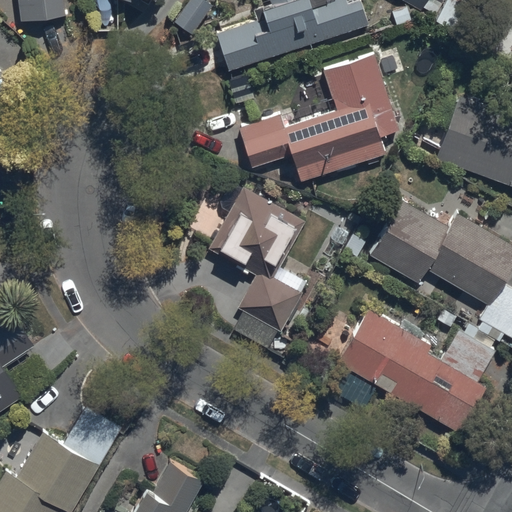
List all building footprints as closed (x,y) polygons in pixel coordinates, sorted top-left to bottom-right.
[(15,0),(18,17),(59,12),(57,0),(15,0)] [(213,7),(203,0),(184,0),(170,21),(192,36),(213,7)] [(260,7),(263,15),(215,30),(221,52),(226,68),(367,23),(362,6),(315,21),(307,0),(270,0),(272,4),(260,7)] [(399,0),(421,12),(426,5),(438,12),(444,0),(399,0)] [(484,0),(448,0),(437,23),(466,38),(484,0)] [(373,51),(323,68),(337,109),(282,128),(277,112),(238,126),(251,164),(292,150),(302,179),(388,150),(382,134),(399,128),(373,51)] [(450,130),(438,163),(511,189),(511,115),(456,96),(453,106),(439,101),(431,124),(450,130)] [(303,221),(243,187),(209,252),(254,275),(236,309),(242,312),(232,332),(268,351),(278,332),(281,334),(307,284),(277,267),(303,221)] [(500,343),(504,336),(511,340),(511,290),(505,287),(511,274),(511,247),(454,211),(447,225),(400,201),(368,256),(483,324),(479,331),(500,343)] [(335,362),(352,372),(339,396),(364,410),(378,387),(391,394),(461,435),(486,390),(477,385),(495,353),(490,350),(495,341),(468,325),(462,335),(457,333),(440,363),(427,355),(432,346),(365,311),(335,362)] [(0,413),(23,398),(5,371),(34,350),(10,315),(0,322),(0,413)] [(3,473),(0,477),(0,511),(57,511),(59,510),(62,511),(75,511),(122,428),(83,407),(62,446),(43,435),(17,481),(3,473)] [(188,511),(204,484),(169,465),(151,497),(146,495),(137,511),(188,511)]
